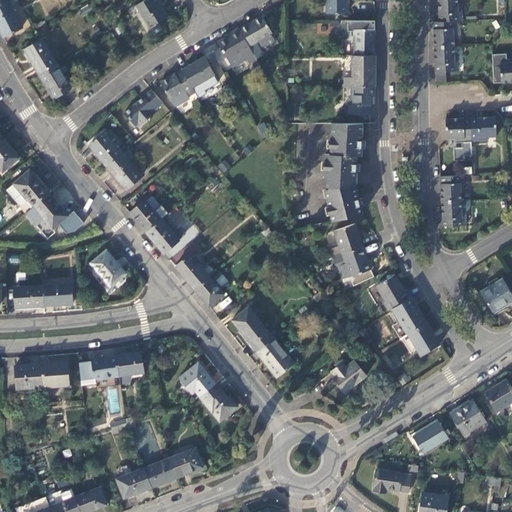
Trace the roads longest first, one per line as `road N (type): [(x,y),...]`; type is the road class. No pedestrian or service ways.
road 1 (residential): [(381,0),(382,160),(404,243),(426,286)]
road 2 (unclassified): [(179,298),(49,139)]
road 3 (unclassified): [(0,346),(196,321)]
road 4 (residential): [(209,27),(49,139)]
road 5 (unclassified): [(179,298),(108,318),(0,326)]
road 6 (residential): [(443,276),(428,212),(423,104)]
road 7 (tertiary): [(474,369),(332,450)]
road 8 (unclassified): [(287,433),(196,321)]
